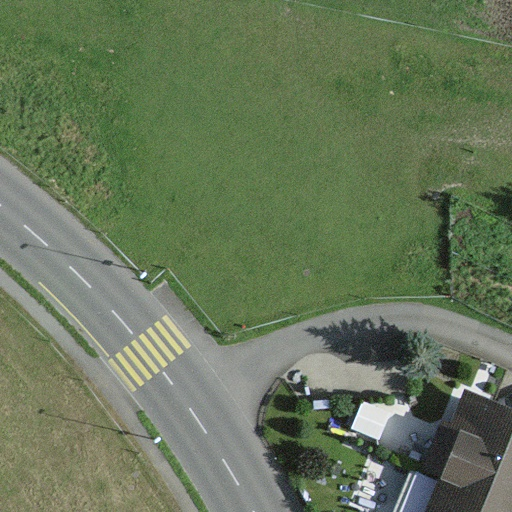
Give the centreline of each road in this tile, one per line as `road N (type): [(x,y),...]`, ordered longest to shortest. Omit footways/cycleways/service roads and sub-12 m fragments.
road 1 (residential): [(511,352),(417,315),(377,317),(279,349),(190,408)]
road 2 (tertiary): [(190,408),(117,315),(0,207)]
road 3 (tertiary): [(252,511),(190,408)]
